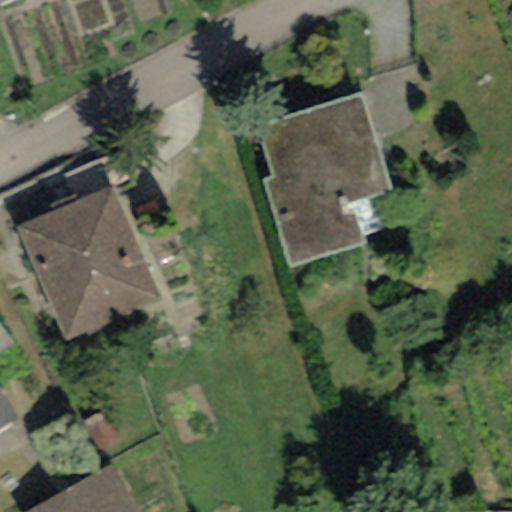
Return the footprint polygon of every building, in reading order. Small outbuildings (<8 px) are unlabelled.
[(262,174),(289,261),(366,238),(354,197),(391,186),(359,87),(257,118),(272,169),(262,174)] [(109,193),(21,232),(73,347),(161,307),(109,193)] [(0,360),(10,354),(0,338),(0,360)] [(0,437),(13,430),(0,406),(0,437)] [(130,511),(113,475),(35,511),(130,511)]
